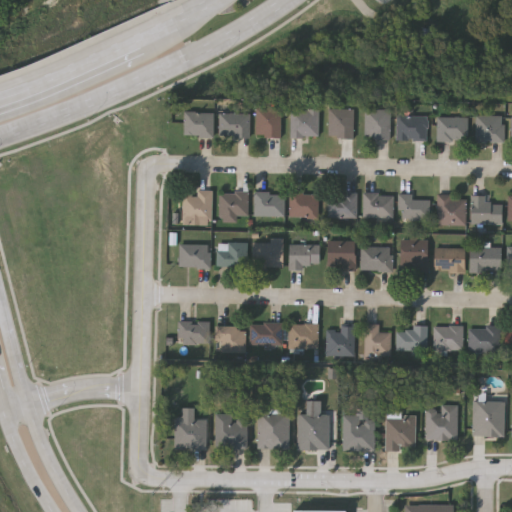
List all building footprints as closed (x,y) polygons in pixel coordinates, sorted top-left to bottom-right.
[(256,107),(280,107),(280,136),(256,136),(256,107)] [(353,136),(328,136),(328,107),(353,107),(353,136)] [(364,136),(364,107),(389,107),(389,136),(364,136)] [(318,135),(290,135),(290,108),(318,108),(318,135)] [(183,135),(183,111),(213,111),(213,135),(183,135)] [(249,136),(219,136),(219,112),(249,112),(249,136)] [(396,138),(396,114),(427,114),(427,138),(396,138)] [(503,140),(475,140),(475,114),(503,114),(503,140)] [(467,115),(467,139),(437,139),(437,115),(467,115)] [(183,192),(196,192),(196,189),(211,189),(211,219),(183,219),(183,192)] [(247,215),(219,215),(219,190),(247,190),(247,215)] [(254,215),(254,192),(283,192),(283,215),(254,215)] [(317,217),(289,217),(289,192),(317,192),(317,217)] [(327,216),(327,192),(356,192),(356,216),(327,216)] [(363,217),(362,193),(393,192),(393,217),(363,217)] [(399,218),(399,192),(412,192),(412,198),(429,198),(429,218),(399,218)] [(437,193),(453,193),(453,196),(466,196),(466,224),(437,224),(437,193)] [(502,223),(471,223),(471,194),(488,194),(488,202),(502,202),(502,223)] [(427,238),(427,269),(400,269),(400,238),(427,238)] [(251,265),(251,239),(281,240),(281,265),(251,265)] [(326,267),(326,239),(354,239),(354,267),(326,267)] [(216,266),(216,242),(246,242),(246,266),(216,266)] [(210,266),(179,266),(179,243),(210,243),(210,266)] [(287,267),(287,243),(318,243),(318,267),(287,267)] [(392,269),(360,269),(360,245),(392,245),(392,269)] [(468,246),(500,246),(500,271),(468,271),(468,246)] [(464,271),(433,271),(433,247),(464,247),(464,271)] [(178,343),(178,320),(209,320),(209,343),(178,343)] [(282,322),(282,344),(250,344),(250,322),(282,322)] [(318,323),(318,349),(289,349),(289,323),(318,323)] [(390,355),(364,355),(364,323),(379,323),(379,331),(390,331),(390,355)] [(427,349),(397,349),(397,328),(412,328),(412,324),(427,324),(427,349)] [(433,325),(463,325),(463,349),(433,349),(433,325)] [(245,326),(245,351),(217,351),(217,326),(245,326)] [(354,326),(354,354),(327,354),(326,326),(354,326)] [(500,326),(500,351),(468,351),(468,326),(500,326)] [(504,434),(473,434),(473,400),(504,400),(504,434)] [(457,438),(425,438),(425,409),(441,409),(441,403),(457,403),(457,438)] [(207,448),(175,448),(175,416),(182,416),(182,407),(194,407),(194,418),(207,418),(207,448)] [(216,413),(232,413),(232,417),(247,417),(247,448),(216,448),(216,413)] [(258,413),(289,413),(289,448),(258,448),(258,413)] [(297,413),(329,413),(329,448),(297,448),(297,413)] [(343,413),(360,413),(360,418),(374,418),(374,449),(343,449),(343,413)] [(415,413),(415,448),(385,448),(385,413),(415,413)] [(452,503),(452,511),(418,511),(418,503),(452,503)]
